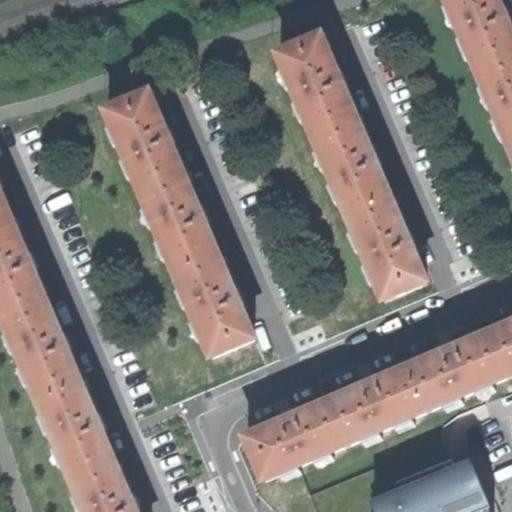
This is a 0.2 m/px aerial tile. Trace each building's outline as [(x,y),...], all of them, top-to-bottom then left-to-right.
[(496,0),(449,0),(481,75),(511,62),(511,36),(507,24),(511,22),(509,16),(506,9),(501,11),(496,0)] [(323,40),(283,58),(318,139),(358,122),(344,89),(349,87),(345,79),(343,74),(339,76),(323,40)] [(511,62),(481,75),(511,146),(511,62)] [(151,96),(110,113),(145,195),(186,178),(172,144),(177,142),(174,135),(171,129),(166,131),(151,96)] [(358,122),(318,139),(353,219),(393,202),(378,169),(383,166),(380,159),(378,154),(373,156),(358,122)] [(0,228),(13,223),(0,191),(0,187),(3,186),(0,179),(0,178),(0,228)] [(186,178),(145,195),(180,276),(220,258),(206,224),(211,222),(208,214),(205,209),(201,211),(186,178)] [(393,202),(353,219),(388,300),(428,284),(413,249),(418,247),(415,241),(413,234),(408,237),(393,202)] [(13,223),(0,228),(0,305),(7,321),(48,304),(33,268),(37,266),(35,260),(32,254),(28,256),(13,223)] [(220,258),(180,276),(215,357),(255,339),(240,305),(246,302),(243,296),(240,290),(235,292),(220,258)] [(48,304),(7,321),(41,402),(82,385),(68,351),(72,349),(70,343),(67,336),(62,338),(48,304)] [(511,330),(495,337),(511,378),(511,377),(511,330)] [(414,372),(430,412),(511,378),(495,337),(461,352),(459,347),(452,350),(446,352),(448,357),(414,372)] [(333,406),(349,446),(430,412),(414,372),(380,386),(378,381),(372,384),(366,386),(368,391),(333,406)] [(82,385),(41,402),(76,483),(117,465),(102,431),(107,428),(104,422),(102,416),(97,418),(82,385)] [(287,425),(251,440),(269,481),(349,446),(333,406),(299,420),(297,415),(290,418),(285,420),(287,425)] [(407,495),(375,507),(377,511),(492,511),(470,461),(403,487),(407,495)] [(117,465),(76,483),(88,511),(137,511),(142,510),(139,503),(136,497),(131,499),(117,465)]
